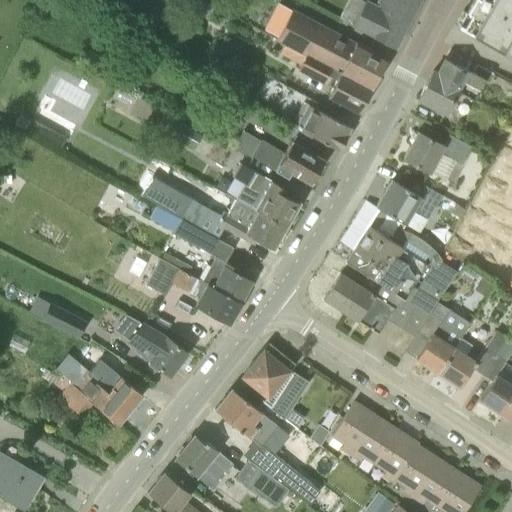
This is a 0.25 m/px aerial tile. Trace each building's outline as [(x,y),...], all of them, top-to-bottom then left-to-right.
[(129,0),(147,9),(151,2),(147,1),(147,0),(129,0)] [(394,48),(418,0),(376,0),(375,3),(368,0),(364,0),(352,25),(394,48)] [(511,0),(472,0),(464,15),(458,26),(511,57),(511,0)] [(305,54),(304,55),(368,91),(387,57),(356,41),(355,42),(292,8),(276,39),(305,54)] [(358,110),(368,91),(304,55),(297,69),(331,88),(328,94),(358,110)] [(459,82),(466,68),(467,68),(445,57),(438,71),(459,82)] [(483,77),(483,78),(488,80),(492,72),(476,63),(472,71),(483,77)] [(483,78),(483,77),(472,71),(466,68),(459,82),(438,71),(433,69),(418,98),(447,113),(459,90),(473,97),(483,78)] [(326,117),(310,108),(300,126),(338,149),(350,125),(327,113),(326,117)] [(194,147),(201,133),(177,120),(169,134),(194,147)] [(287,177),(291,170),(310,182),(323,159),(291,140),(284,151),(243,129),(233,147),(250,157),(251,155),(287,177)] [(443,144),(417,131),(403,157),(430,172),(440,152),(472,168),(480,153),(469,147),(471,145),(448,134),(443,144)] [(0,160),(2,161),(9,149),(0,144),(0,160)] [(292,213),(299,202),(281,192),(284,187),(240,162),(232,175),(244,183),(235,200),(284,227),(287,222),(290,221),(292,216),(292,213)] [(419,195),(392,178),(376,204),(381,207),(405,223),(405,222),(417,230),(425,217),(428,219),(442,194),(425,185),(419,195)] [(511,192),(511,193),(503,214),(511,216),(511,192)] [(284,227),(235,200),(234,199),(227,211),(223,209),(216,222),(253,243),(256,237),(272,247),(284,227)] [(185,219),(164,208),(157,204),(150,217),(173,229),(171,233),(208,252),(216,235),(185,219)] [(400,232),(405,223),(381,207),(369,225),(368,224),(368,225),(369,226),(347,260),(427,314),(429,312),(455,269),(443,262),(429,247),(415,238),(400,232)] [(511,227),(503,224),(497,243),(511,246),(511,227)] [(208,265),(205,263),(196,280),(239,302),(241,298),(243,299),(247,291),(245,290),(251,279),(236,271),(237,267),(214,254),(208,265)] [(386,318),(413,336),(427,314),(347,260),(346,259),(345,261),(347,262),(341,271),(340,270),(322,297),(356,318),(377,332),(386,318)] [(196,280),(182,273),(157,261),(145,283),(165,294),(172,281),(199,296),(196,302),(228,322),(239,302),(196,280)] [(487,297),(494,285),(483,278),(476,291),(487,297)] [(77,338),(87,320),(52,301),(42,319),(77,338)] [(471,322),(438,303),(431,313),(429,312),(427,314),(413,336),(414,336),(416,332),(427,339),(416,356),(438,371),(454,346),(471,322)] [(169,374),(186,351),(144,322),(130,340),(149,355),(146,360),(157,369),(159,367),(169,374)] [(481,374),(510,338),(495,328),(484,347),(475,360),(454,346),(438,371),(459,385),(471,367),(481,374)] [(511,382),(504,378),(508,371),(501,367),(511,350),(511,339),(510,338),(481,374),(492,380),(480,399),(502,413),(511,397),(511,382)] [(285,415),(308,379),(290,367),(294,362),(268,341),(250,363),(251,364),(242,375),(266,394),(263,398),(285,415)] [(119,422),(142,393),(109,367),(98,381),(110,391),(106,397),(116,404),(108,414),(119,422)] [(87,373),(77,386),(61,374),(54,383),(86,409),(93,401),(118,423),(119,422),(108,414),(116,404),(106,397),(110,391),(98,381),(97,382),(87,373)] [(260,444),(276,424),(234,391),(233,389),(213,409),(260,444)] [(511,397),(502,413),(511,419),(511,397)] [(348,452),(374,413),(353,400),(331,434),(343,442),(340,446),(348,452)] [(374,462),(396,428),(374,413),(348,452),(359,459),(362,454),(374,462)] [(318,444),(329,428),(319,421),(308,437),(318,444)] [(393,481),(395,478),(417,444),(418,442),(396,428),(374,462),(385,469),(382,474),(393,481)] [(202,442),(194,434),(192,436),(191,435),(186,440),(188,442),(184,447),(182,445),(175,454),(177,456),(175,458),(196,476),(208,462),(224,473),(232,463),(204,440),(202,442)] [(260,444),(250,461),(287,489),(310,506),(321,490),(260,444)] [(412,496),(438,457),(417,444),(395,478),(405,485),(402,489),(412,496)] [(27,502),(42,475),(0,450),(0,487),(12,495),(13,493),(27,502)] [(439,507),(461,473),(438,457),(412,496),(422,502),(425,497),(439,507)] [(250,461),(247,459),(234,476),(274,507),(287,489),(250,461)] [(199,511),(184,500),(190,492),(163,470),(146,491),(173,511),(199,511)] [(462,511),(480,485),(461,473),(439,507),(447,511),(462,511)] [(377,492),(361,511),(387,511),(394,504),(377,492)] [(412,511),(399,501),(390,511),(412,511)]
